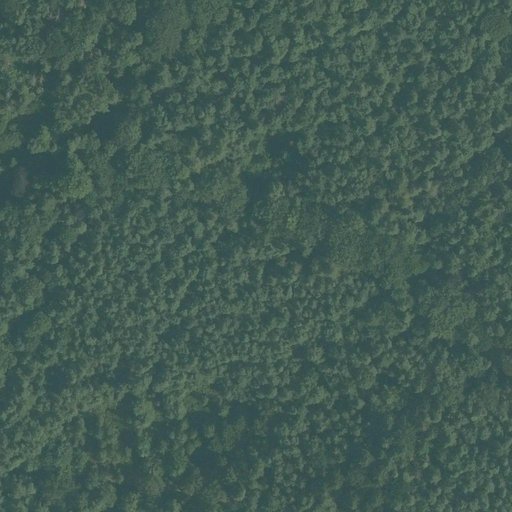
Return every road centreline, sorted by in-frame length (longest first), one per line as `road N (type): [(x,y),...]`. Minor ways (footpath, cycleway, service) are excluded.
road 1 (unknown): [(192,490),(396,258)]
road 2 (track): [(287,511),(0,458)]
road 3 (track): [(0,382),(117,148)]
road 4 (track): [(117,148),(182,0)]
road 5 (track): [(0,162),(54,145),(117,148)]
